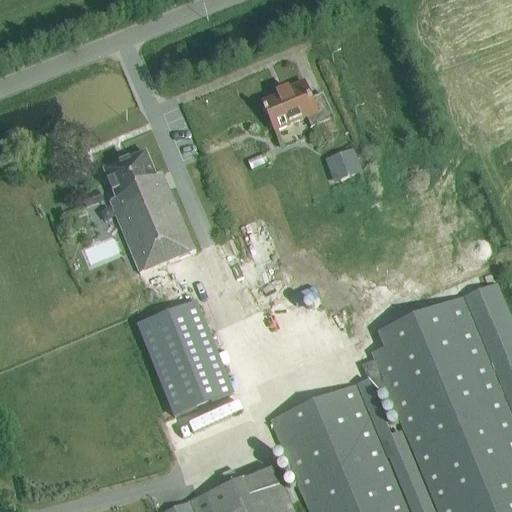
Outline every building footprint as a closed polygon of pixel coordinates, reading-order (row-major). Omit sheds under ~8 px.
[(312,130),(333,121),(323,97),(312,102),(304,84),(286,92),(287,96),(264,105),(276,133),(308,120),(312,130)] [(353,154),(332,162),(341,185),(362,177),(353,154)] [(110,203),(122,234),(139,274),(194,253),(162,175),(156,178),(147,155),(105,173),(116,201),(110,203)] [(87,209),(99,204),(96,196),(84,201),(87,209)] [(511,329),(495,288),(462,301),(511,421),(511,329)] [(511,511),(511,421),(462,301),(380,336),(386,351),(374,356),(377,364),(364,369),(370,383),(375,395),(386,390),(405,434),(436,511),(511,511)] [(198,306),(138,329),(175,423),(235,400),(198,306)] [(370,383),(356,389),(407,511),(436,511),(405,434),(392,439),(375,395),(370,383)] [(407,511),(356,389),(272,424),(308,511),(407,511)] [(191,504),(194,511),(293,511),(276,469),(191,504)]
